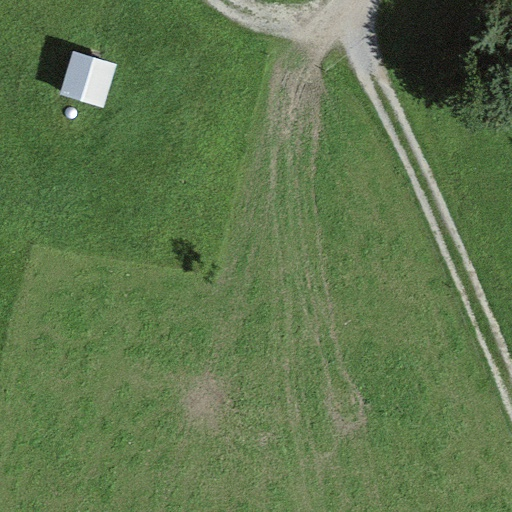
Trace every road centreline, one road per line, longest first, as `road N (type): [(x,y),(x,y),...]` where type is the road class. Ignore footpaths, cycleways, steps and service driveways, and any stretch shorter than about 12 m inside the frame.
road 1 (track): [(511,376),(408,127),(342,8)]
road 2 (track): [(231,0),(290,19),(348,0)]
